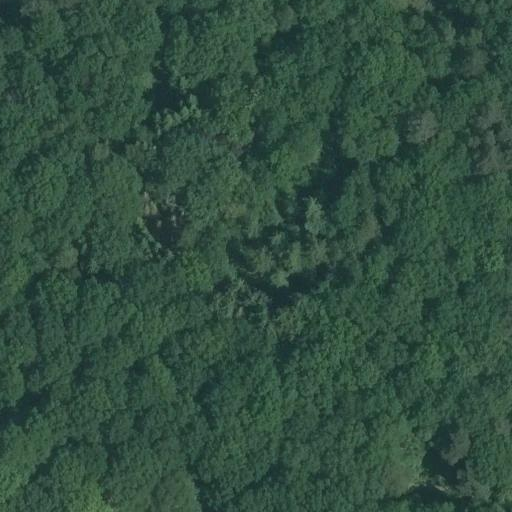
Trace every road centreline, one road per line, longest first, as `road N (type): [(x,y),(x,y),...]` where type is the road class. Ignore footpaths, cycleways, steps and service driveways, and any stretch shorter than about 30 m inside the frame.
road 1 (unclassified): [(165,511),(0,480)]
road 2 (track): [(251,390),(261,511)]
